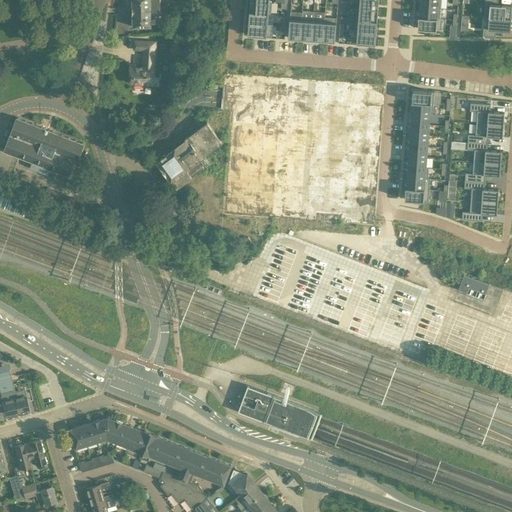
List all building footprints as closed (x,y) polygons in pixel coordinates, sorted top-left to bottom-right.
[(153,18),(152,12),(160,12),(159,0),(132,0),(133,26),(151,26),(151,18),(153,18)] [(250,0),(249,12),(268,13),(270,13),(271,2),(269,2),(250,0)] [(359,0),(359,8),(377,10),(378,0),(359,0)] [(418,0),(418,7),(439,8),(439,0),(418,0)] [(487,18),(487,17),(510,19),(511,6),(496,5),(496,0),(483,0),(483,17),(487,18)] [(438,19),(439,8),(418,7),(417,18),(438,19)] [(356,8),(355,19),(377,21),(377,10),(359,8),(356,8)] [(267,24),(268,13),(249,12),(248,23),(267,24)] [(469,30),(469,14),(461,14),(461,30),(469,30)] [(302,20),(300,39),(312,40),(313,18),(302,17),(302,20)] [(325,19),(323,40),(335,41),(337,18),(325,17),(325,19)] [(510,19),(487,17),(487,18),(486,29),(482,29),(481,36),(494,37),(494,30),(509,31),(510,19)] [(313,18),(312,40),(323,40),(325,19),(313,18)] [(441,19),(438,19),(417,18),(416,29),(440,31),(441,19)] [(302,20),(290,19),(288,38),(300,39),(302,20)] [(355,19),(354,31),(376,32),(377,21),(355,19)] [(248,23),(247,35),(271,37),(272,25),(267,24),(248,23)] [(354,31),(354,43),(375,44),(376,32),(354,31)] [(136,67),(136,65),(130,65),(130,83),(143,83),(143,85),(152,85),(152,69),(153,69),(155,42),(135,41),(134,49),(144,49),(143,67),(136,67)] [(374,85),(240,75),(231,194),(365,204),(374,85)] [(220,103),(221,90),(206,90),(206,102),(220,103)] [(430,103),(431,92),(412,90),(411,102),(430,103)] [(429,114),(430,103),(411,102),(410,112),(429,114)] [(503,104),(482,102),(481,116),(476,116),(475,123),(488,124),(489,117),(501,118),(503,104)] [(428,125),(429,114),(410,112),(410,123),(428,125)] [(55,131),(54,131),(47,128),(40,126),(18,117),(4,151),(19,156),(71,177),(84,143),(55,131)] [(185,139),(186,140),(156,161),(170,181),(171,181),(176,188),(191,177),(186,170),(190,168),(189,167),(200,159),(222,143),(207,122),(185,139)] [(428,135),(428,125),(410,123),(409,134),(428,135)] [(480,131),(479,143),(501,144),(502,132),(488,131),(488,124),(475,123),(475,130),(480,131)] [(427,146),(428,135),(409,134),(408,145),(427,146)] [(501,144),(479,143),(478,155),(473,154),(472,162),(485,163),(486,155),(500,156),(501,144)] [(426,157),(427,146),(408,145),(407,156),(426,157)] [(425,168),(426,157),(407,156),(406,166),(425,168)] [(477,169),(476,181),(498,183),(498,171),(485,170),(485,163),(472,162),(472,169),(477,169)] [(425,178),(425,168),(406,166),(406,177),(425,178)] [(424,189),(425,178),(406,177),(405,188),(424,189)] [(498,183),(476,181),(475,193),(470,193),(469,200),(482,201),(483,194),(497,195),(498,183)] [(423,201),(424,189),(405,188),(404,199),(423,201)] [(473,208),(472,221),(493,223),(494,209),(482,208),(482,201),(469,200),(469,207),(473,208)] [(446,210),(446,208),(437,208),(437,213),(445,216),(446,210)] [(251,243),(248,237),(237,243),(241,249),(251,243)] [(484,299),(490,283),(464,273),(458,289),(484,299)] [(0,393),(2,401),(1,401),(5,417),(29,411),(26,395),(7,400),(4,386),(10,385),(8,378),(11,378),(9,370),(0,371),(0,393)] [(248,385),(238,411),(273,424),(272,424),(299,434),(313,438),(313,437),(314,436),(316,429),(317,426),(317,425),(318,423),(320,419),(321,417),(321,415),(322,414),(322,413),(319,412),(318,411),(248,385)] [(193,474),(224,485),(231,465),(157,436),(158,435),(145,430),(144,431),(123,423),(116,420),(108,417),(100,419),(93,421),(70,428),(76,448),(107,438),(137,450),(137,451),(150,456),(150,455),(179,467),(176,476),(146,464),(143,471),(161,478),(164,482),(160,485),(168,495),(171,493),(179,502),(184,498),(193,509),(194,508),(203,501),(208,497),(198,485),(190,482),(193,474)] [(28,458),(31,457),(32,462),(35,461),(36,465),(45,462),(39,439),(24,443),(28,458)] [(28,458),(24,443),(14,446),(19,465),(15,467),(21,486),(26,485),(21,469),(30,466),(28,458)] [(135,459),(132,466),(138,468),(140,462),(135,459)] [(15,475),(9,477),(16,499),(24,496),(21,486),(15,467),(13,468),(15,475)] [(237,497),(255,483),(247,473),(233,484),(237,489),(233,492),(237,497)] [(41,488),(39,481),(36,482),(26,485),(21,486),(24,496),(25,498),(35,495),(37,499),(43,497),(45,504),(55,500),(51,485),(41,488)] [(89,497),(103,493),(102,490),(111,487),(109,481),(100,484),(100,483),(86,487),(89,497)] [(255,483),(237,497),(235,498),(239,503),(237,504),(241,509),(249,503),(262,492),(255,483)] [(249,503),(252,507),(246,511),(257,511),(270,502),(262,492),(249,503)] [(92,506),(114,499),(113,494),(104,496),(103,493),(89,497),(92,506)] [(114,499),(92,506),(93,511),(104,511),(108,511),(117,509),(114,499)] [(196,511),(211,511),(203,501),(194,508),(196,511)] [(9,511),(6,502),(0,504),(0,511),(9,511)] [(270,502),(257,511),(277,511),(278,511),(270,502)]
